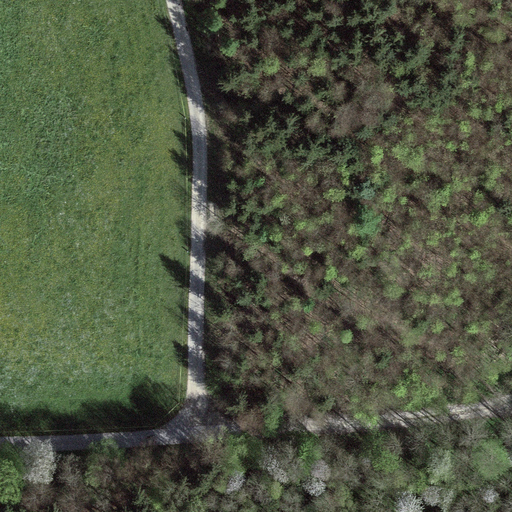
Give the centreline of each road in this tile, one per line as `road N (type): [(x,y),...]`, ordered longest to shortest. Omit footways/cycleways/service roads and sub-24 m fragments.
road 1 (track): [(171,0),(199,175),(192,434)]
road 2 (track): [(192,434),(511,414)]
road 3 (track): [(192,434),(0,443)]
